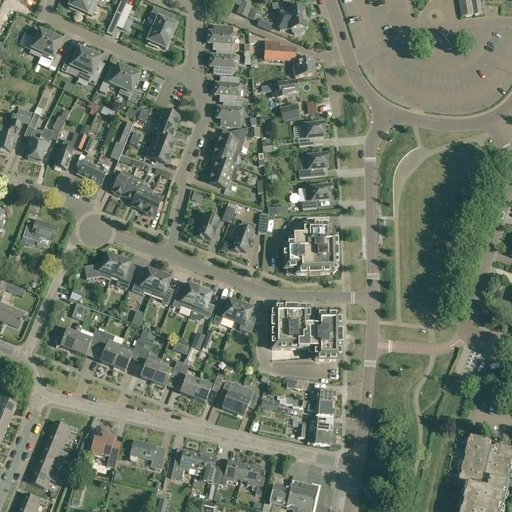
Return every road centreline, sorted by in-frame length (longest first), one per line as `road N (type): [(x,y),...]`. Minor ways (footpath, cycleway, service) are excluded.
road 1 (residential): [(356,466),(44,400)]
road 2 (residential): [(511,345),(474,332),(468,319),(510,176),(492,116)]
road 3 (residential): [(169,258),(269,294),(372,299)]
road 4 (tertiary): [(372,299),(370,157),(386,110)]
road 5 (residential): [(54,0),(51,18),(198,84)]
road 6 (residential): [(198,84),(203,110),(169,258)]
road 7 (residential): [(511,21),(420,27),(347,54)]
road 8 (tertiary): [(356,466),(372,299)]
road 9 (unknown): [(269,294),(264,368),(345,367)]
road 10 (residential): [(26,355),(81,225)]
road 11 (residential): [(327,58),(199,7)]
